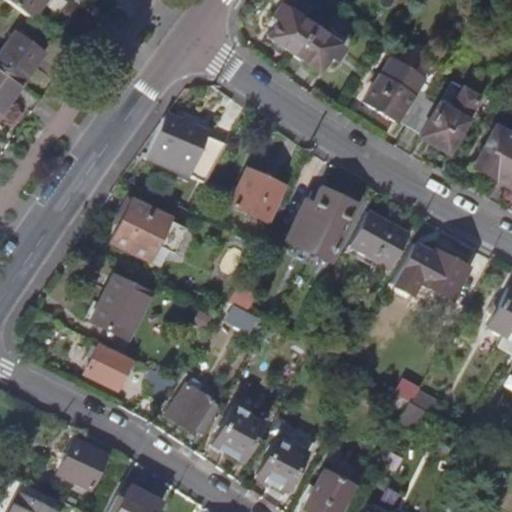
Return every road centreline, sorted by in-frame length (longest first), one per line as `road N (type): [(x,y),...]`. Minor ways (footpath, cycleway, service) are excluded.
road 1 (residential): [(188,34),(380,164),(511,237)]
road 2 (tertiary): [(188,34),(0,303)]
road 3 (residential): [(0,369),(122,431),(242,511)]
